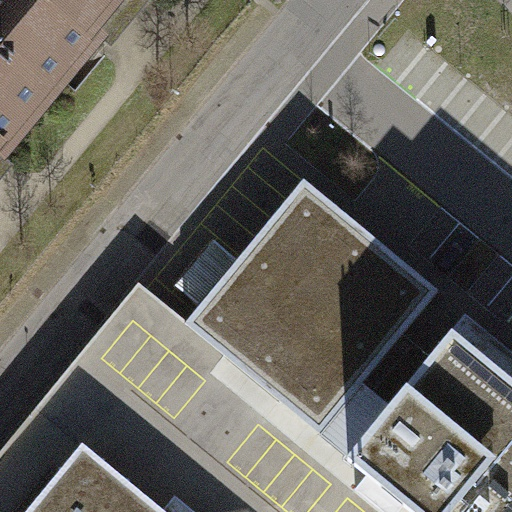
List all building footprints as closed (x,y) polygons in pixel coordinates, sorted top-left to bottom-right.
[(155,0),(0,0),(0,52),(55,97),(132,0),(143,0),(151,5),(155,0)] [(0,164),(55,97),(0,52),(0,164)] [(301,186),(186,327),(322,438),(438,297),(301,186)] [(0,463),(0,511),(32,511),(186,327),(142,291),(0,463)] [(511,511),(511,386),(471,353),(454,339),(352,462),(328,443),(322,438),(186,327),(32,511),(511,511)]
